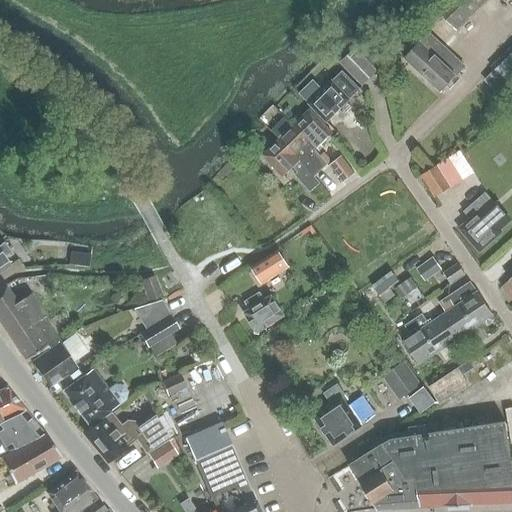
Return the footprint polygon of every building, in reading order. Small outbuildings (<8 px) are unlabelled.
[(486,0),(451,0),(438,13),(455,30),(486,0)] [(455,75),(463,67),(428,33),(404,59),(440,92),(445,86),(449,90),(460,79),(455,75)] [(511,43),(489,66),(511,89),(511,43)] [(377,71),(355,49),(339,64),(361,87),(377,71)] [(341,71),(319,94),(308,83),(299,91),(310,102),(308,104),(326,122),(359,89),(341,71)] [(292,126),(314,149),(331,133),(309,110),(292,126)] [(314,149),(292,126),(278,139),(313,174),(314,175),(327,163),(314,149)] [(320,182),(314,175),(313,174),(278,139),(261,156),(282,177),(293,166),(298,171),(295,174),(310,190),(320,182)] [(354,173),(340,155),(328,164),(342,182),(354,173)] [(450,186),(436,164),(420,175),(433,196),(450,186)] [(499,230),(509,221),(484,192),(462,212),(469,219),(458,229),(478,252),(501,232),(499,230)] [(0,272),(10,266),(4,257),(10,252),(3,242),(0,244),(0,272)] [(261,283),(261,284),(288,267),(277,250),(250,267),(261,283)] [(441,269),(432,256),(414,269),(423,282),(441,269)] [(464,275),(456,263),(442,272),(450,284),(464,275)] [(148,301),(161,297),(153,275),(140,280),(148,301)] [(417,288),(409,277),(393,288),(401,299),(417,288)] [(276,280),(243,301),(244,302),(249,309),(243,313),(254,330),(259,331),(283,316),(274,302),(285,295),(276,280)] [(492,315),(477,292),(476,292),(469,282),(451,294),(473,327),(492,315)] [(44,315),(30,293),(16,302),(5,286),(0,288),(0,325),(25,361),(39,351),(42,355),(58,343),(59,342),(41,317),(44,315)] [(455,340),(473,327),(451,294),(438,303),(444,314),(439,317),(455,340)] [(161,301),(133,310),(145,329),(169,315),(161,301)] [(455,340),(439,317),(425,327),(423,324),(426,321),(421,314),(415,319),(437,352),(455,340)] [(178,330),(169,315),(145,329),(137,334),(147,348),(149,347),(155,356),(175,344),(170,335),(178,330)] [(418,365),(437,352),(415,319),(404,326),(411,336),(402,342),(418,365)] [(48,387),(76,367),(58,343),(42,355),(31,362),(48,387)] [(420,384),(403,360),(381,376),(398,400),(420,384)] [(457,368),(462,375),(474,367),(469,360),(457,368)] [(462,375),(457,368),(427,387),(439,405),(468,386),(462,375)] [(114,385),(107,390),(91,369),(62,391),(72,405),(71,406),(76,413),(78,412),(88,426),(118,404),(125,400),(127,392),(122,385),(114,385)] [(186,388),(179,373),(160,382),(166,397),(186,388)] [(362,396),(347,406),(344,401),(347,399),(337,384),(323,393),(330,404),(313,416),(332,445),(361,426),(359,423),(374,413),(362,396)] [(420,413),(434,401),(423,386),(408,397),(420,413)] [(0,420),(23,410),(4,387),(0,388),(0,420)] [(24,410),(24,411),(23,410),(0,420),(0,446),(5,455),(8,453),(44,434),(24,410)] [(125,420),(118,425),(110,413),(81,433),(106,464),(135,440),(144,453),(168,438),(152,416),(138,426),(134,420),(125,420)] [(511,459),(510,460),(504,421),(390,439),(390,438),(348,465),(360,484),(372,503),(376,511),(419,507),(444,506),(444,507),(471,506),(471,505),(511,503),(511,459)] [(247,483),(230,444),(222,425),(186,441),(194,460),(211,501),(217,511),(258,511),(246,483),(247,483)] [(44,434),(8,453),(5,455),(0,457),(0,459),(14,484),(60,457),(44,434)] [(177,455),(167,440),(146,454),(156,469),(177,455)] [(91,502),(96,498),(74,471),(45,492),(58,510),(55,511),(75,511),(91,501),(91,502)] [(104,511),(106,511),(97,498),(81,511),(104,511)] [(216,511),(214,509),(209,511),(194,511),(187,499),(179,504),(183,511),(216,511)]
